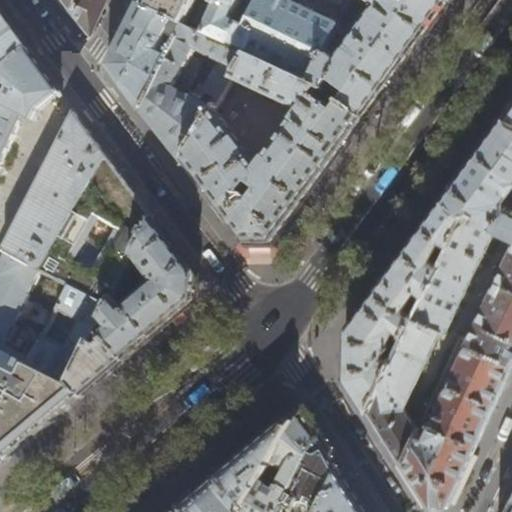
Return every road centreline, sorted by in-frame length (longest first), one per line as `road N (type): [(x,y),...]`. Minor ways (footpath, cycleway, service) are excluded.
road 1 (secondary): [(511,15),(272,332)]
road 2 (residential): [(79,82),(272,332)]
road 3 (secondary): [(272,332),(59,511)]
road 4 (residential): [(272,332),(401,511)]
